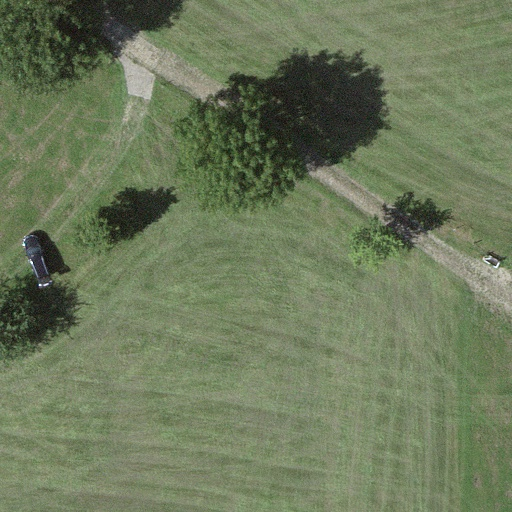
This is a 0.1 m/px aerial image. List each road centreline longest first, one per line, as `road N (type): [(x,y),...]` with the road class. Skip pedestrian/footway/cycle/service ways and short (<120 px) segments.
road 1 (track): [(511,290),(69,0)]
road 2 (track): [(134,45),(144,103),(118,152),(69,218),(0,279)]
